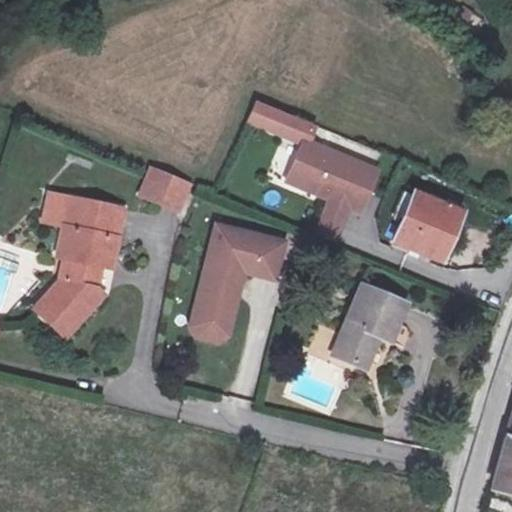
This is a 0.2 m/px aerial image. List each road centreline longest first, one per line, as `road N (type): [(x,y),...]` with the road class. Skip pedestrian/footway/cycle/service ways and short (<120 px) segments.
road 1 (residential): [(135,400),(466,473)]
road 2 (residential): [(176,188),(135,400)]
road 3 (residential): [(0,368),(135,400)]
road 4 (unclassified): [(511,352),(466,473)]
